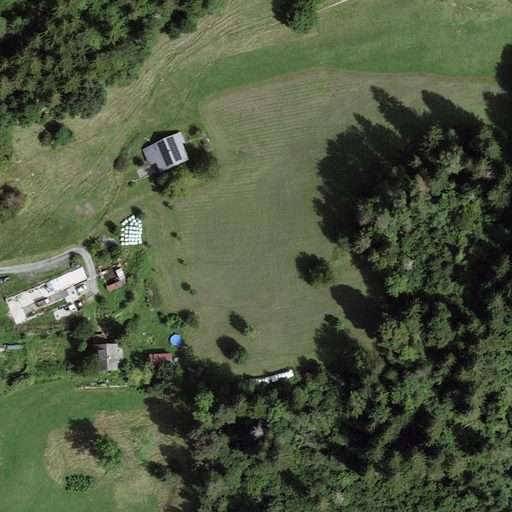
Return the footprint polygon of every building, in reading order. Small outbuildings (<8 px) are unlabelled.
[(181,132),(142,150),(150,166),(156,163),(161,173),(190,159),(183,144),(186,142),(181,132)] [(118,287),(129,286),(125,261),(114,263),(118,287)] [(32,286),(4,298),(16,326),(83,298),(77,284),(89,279),(83,265),(63,273),(61,266),(29,280),(32,286)] [(124,344),(93,344),(94,363),(99,363),(99,371),(124,371),(124,344)] [(172,353),(150,355),(150,366),(173,365),(172,353)] [(129,375),(129,383),(138,384),(139,375),(129,375)]
